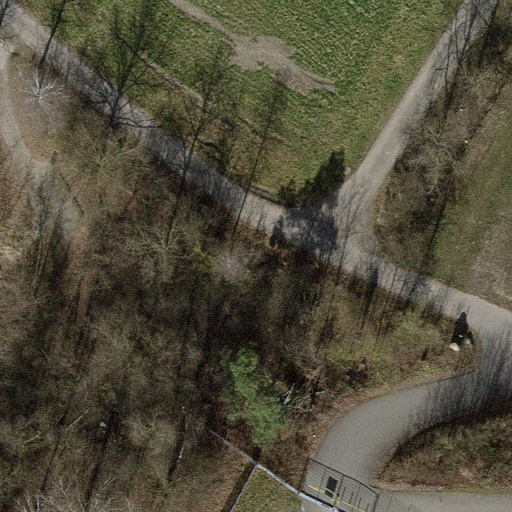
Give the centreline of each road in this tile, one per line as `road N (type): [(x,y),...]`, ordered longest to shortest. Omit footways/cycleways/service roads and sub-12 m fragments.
road 1 (track): [(511,330),(248,206),(0,2)]
road 2 (track): [(503,511),(377,508),(330,483),(374,428),(487,383),(511,361)]
road 3 (track): [(480,0),(324,246)]
